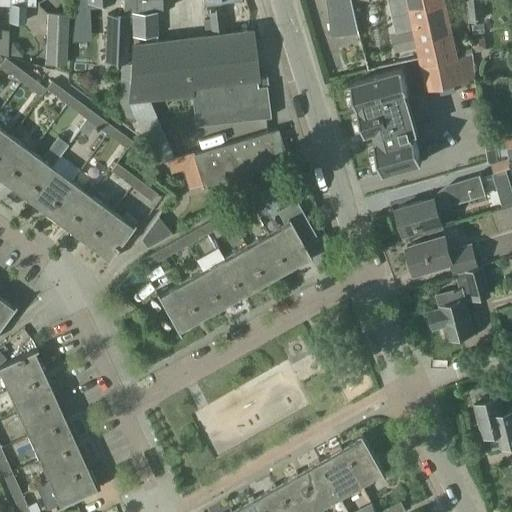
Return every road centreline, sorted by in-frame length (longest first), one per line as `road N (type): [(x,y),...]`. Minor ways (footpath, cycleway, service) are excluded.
road 1 (residential): [(364,273),(282,0)]
road 2 (residential): [(123,408),(364,273)]
road 3 (residential): [(123,408),(69,285),(0,233)]
road 4 (residential): [(467,511),(405,388)]
road 5 (residential): [(405,388),(364,273)]
